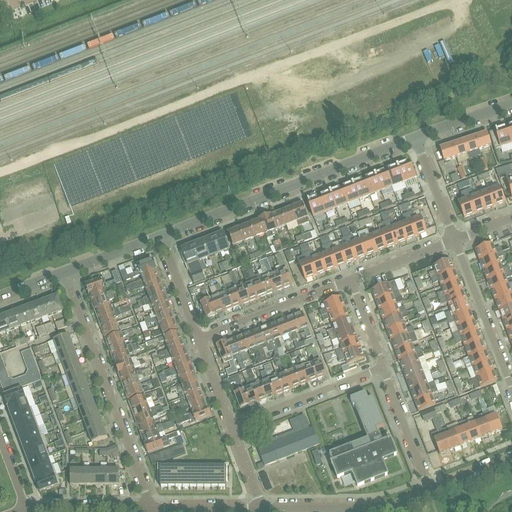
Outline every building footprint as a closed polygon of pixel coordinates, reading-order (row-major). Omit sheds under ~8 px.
[(109,0),(79,0),(82,9),(110,2),(109,0)] [(48,16),(66,11),(65,7),(47,12),(48,16)] [(42,12),(36,16),(43,28),(49,25),(42,12)] [(495,131),(489,133),(495,150),(511,144),(511,142),(507,126),(495,130),(495,131)] [(344,138),(342,132),(332,135),(334,141),(344,138)] [(491,146),(487,133),(474,137),(479,150),(491,146)] [(474,137),(463,141),(467,154),(479,150),(474,137)] [(463,141),(452,145),(456,158),(467,154),(463,141)] [(444,162),(456,158),(452,145),(440,149),(444,162)] [(408,161),(396,166),(403,183),(417,178),(414,170),(412,171),(408,161)] [(502,168),(497,170),(498,176),(503,175),(502,172),(510,169),(510,172),(511,171),(511,165),(504,168),(503,167),(502,168)] [(396,166),(385,170),(392,187),(403,183),(396,166)] [(385,170),(374,174),(381,192),(392,187),(385,170)] [(452,184),(466,179),(464,173),(459,175),(459,174),(450,178),(452,184)] [(374,174),(363,179),(370,196),(381,192),(374,174)] [(363,179),(352,183),(358,200),(370,196),(363,179)] [(505,202),(499,186),(497,187),(495,182),(488,185),(489,190),(488,190),(495,206),(505,202)] [(341,187),(347,205),(358,200),(352,183),(341,187)] [(407,183),(390,191),(393,197),(410,189),(407,183)] [(447,189),(449,195),(464,188),(462,183),(447,189)] [(341,187),(329,192),(336,209),(347,205),(341,187)] [(470,189),(466,191),(474,214),(484,210),(478,194),(473,196),(470,189)] [(488,190),(478,194),(484,210),(495,206),(488,190)] [(464,218),(474,214),(466,191),(461,193),(463,200),(458,202),(464,218)] [(329,192),(318,196),(325,213),(336,209),(329,192)] [(307,201),(313,218),(325,213),(318,196),(307,201)] [(415,219),(409,203),(404,205),(406,211),(416,237),(427,233),(420,217),(415,219)] [(309,223),(303,205),(298,207),(297,206),(291,208),(298,226),(298,227),(309,223)] [(291,208),(280,212),(286,226),(291,224),(292,228),(298,226),(291,208)] [(401,213),(402,216),(405,223),(400,225),(406,241),(416,237),(406,211),(401,213)] [(280,212),(270,216),(275,230),(286,226),(280,212)] [(391,220),(387,212),(384,213),(396,245),(406,241),(400,225),(397,218),(392,220),(391,220)] [(377,226),(379,233),(380,233),(386,249),(396,245),(384,213),(380,215),(383,223),(382,224),(377,226)] [(270,216),(259,220),(265,235),(267,239),(277,235),(275,230),(270,216)] [(259,220),(249,224),(254,239),(256,244),(261,242),(259,237),(265,235),(259,220)] [(249,224),(238,229),(243,243),(254,239),(249,224)] [(350,236),(347,227),(344,229),(356,260),(366,256),(360,240),(355,242),(352,235),(350,236)] [(228,234),(234,252),(240,250),(245,247),(243,243),(238,229),(232,231),(232,233),(228,234)] [(340,230),(343,239),(342,239),(344,246),(339,248),(345,264),(356,260),(344,229),(340,230)] [(309,232),(302,235),(304,239),(311,236),(311,237),(315,235),(313,231),(309,232)] [(379,233),(370,237),(376,252),(386,249),(380,233),(379,233)] [(230,249),(223,234),(212,238),(219,254),(230,249)] [(331,244),(328,236),(324,237),(335,268),(345,264),(339,248),(335,250),(332,243),(331,244)] [(319,239),(322,247),(321,247),(324,254),(319,256),(325,272),(335,268),(324,237),(319,239)] [(366,256),(376,252),(370,237),(360,240),(366,256)] [(212,238),(202,242),(208,258),(219,254),(212,238)] [(270,249),(271,253),(272,252),(273,254),(283,250),(281,245),(280,241),(275,243),(276,246),(270,249)] [(202,242),(191,246),(198,262),(202,272),(203,272),(206,271),(202,260),(208,258),(202,242)] [(181,248),(180,251),(187,271),(188,271),(193,284),(205,279),(203,272),(202,272),(198,262),(191,246),(191,244),(181,248)] [(311,251),(308,244),(304,245),(315,276),(325,272),(319,256),(314,258),(312,251),(311,251)] [(491,244),(475,250),(479,261),(502,252),(500,248),(494,250),(491,244)] [(299,247),(302,255),(301,255),(304,262),(299,264),(305,280),(315,276),(304,245),(299,247)] [(284,253),(289,264),(294,262),(290,251),(284,253)] [(479,261),(483,271),(499,264),(497,258),(503,256),(502,252),(479,261)] [(275,256),(281,272),(277,274),(284,289),(289,287),(289,285),(292,284),(280,254),(275,256)] [(125,270),(120,272),(123,282),(135,277),(141,275),(141,276),(156,270),(153,260),(134,268),(136,273),(127,276),(125,270)] [(270,272),(266,260),(263,261),(275,293),(284,289),(277,274),(273,276),(272,272),(270,272)] [(449,260),(433,266),(435,272),(429,275),(431,280),(454,271),(449,260)] [(260,262),(262,269),(261,270),(262,272),(258,274),(258,275),(266,296),(275,293),(263,261),(260,262)] [(483,271),(487,281),(510,272),(508,267),(501,269),(499,264),(483,271)] [(246,268),(247,272),(248,272),(258,299),(266,296),(258,275),(255,276),(253,271),(252,265),(246,268)] [(137,282),(129,286),(130,289),(160,278),(156,270),(141,276),(142,280),(137,282)] [(439,281),(441,287),(457,281),(454,271),(431,280),(432,284),(439,281)] [(231,279),(233,283),(241,306),(250,302),(242,283),(239,285),(234,272),(229,274),(231,279)] [(242,283),(250,302),(258,299),(248,272),(247,272),(243,274),(247,285),(244,287),(242,283)] [(411,274),(416,285),(421,283),(419,278),(418,278),(416,272),(411,274)] [(511,282),(511,277),(511,276),(510,272),(487,281),(491,291),(507,284),(511,282)] [(115,282),(108,284),(108,283),(106,284),(104,279),(85,286),(88,295),(104,289),(110,287),(121,283),(117,273),(112,275),(115,282)] [(145,288),(147,292),(163,287),(160,278),(130,289),(131,292),(140,289),(140,290),(145,288)] [(224,312),(233,309),(227,293),(223,284),(220,285),(218,279),(212,281),(214,287),(224,312)] [(207,283),(209,289),(213,299),(210,300),(216,316),(224,312),(214,287),(212,281),(207,283)] [(437,295),(438,300),(461,291),(457,281),(441,287),(443,292),(437,295)] [(394,282),(372,290),(376,301),(398,292),(394,282)] [(233,309),(241,306),(233,283),(229,284),(231,288),(230,288),(231,292),(227,293),(233,309)] [(197,294),(203,292),(205,298),(199,300),(207,319),(216,316),(210,300),(204,284),(194,288),(197,294)] [(491,291),(494,298),(495,301),(511,294),(507,284),(491,291)] [(143,299),(137,302),(138,305),(166,295),(163,287),(147,292),(149,297),(143,299)] [(88,295),(91,304),(114,295),(113,292),(111,292),(106,294),(104,289),(88,295)] [(465,301),(461,291),(438,300),(440,304),(438,305),(440,311),(442,310),(465,301)] [(396,305),(403,302),(401,296),(400,297),(398,292),(376,301),(380,311),(396,305)] [(495,301),(496,303),(499,311),(511,305),(511,297),(511,294),(495,301)] [(91,304),(94,312),(110,306),(109,301),(114,299),(116,298),(114,295),(91,304)] [(148,306),(150,311),(169,303),(166,295),(138,305),(133,307),(134,310),(140,308),(140,309),(144,307),(145,308),(148,306)] [(57,296),(46,300),(53,317),(57,316),(56,314),(63,311),(57,296)] [(319,312),(321,317),(344,308),(340,297),(324,304),(326,309),(319,312)] [(46,300),(35,304),(41,319),(48,317),(48,319),(53,317),(46,300)] [(130,308),(130,307),(127,300),(125,300),(126,303),(127,306),(118,309),(118,308),(112,310),(110,306),(94,312),(98,320),(127,309),(127,310),(130,308)] [(469,311),(465,301),(442,310),(446,320),(469,311)] [(149,316),(150,317),(143,319),(145,322),(172,312),(169,303),(150,311),(152,315),(149,316)] [(35,304),(25,308),(31,323),(41,319),(35,304)] [(398,310),(396,305),(380,311),(383,321),(406,312),(404,307),(398,310)] [(511,305),(499,311),(503,321),(511,317),(511,305)] [(25,308),(14,312),(20,327),(31,323),(25,308)] [(330,320),(332,324),(348,318),(344,308),(321,317),(323,322),(330,320)] [(98,320),(101,329),(117,323),(115,319),(121,317),(120,316),(128,313),(127,310),(127,309),(98,320)] [(473,321),(469,311),(446,320),(437,324),(437,323),(431,325),(433,331),(439,328),(444,326),(445,327),(447,326),(446,325),(448,324),(450,330),(473,321)] [(14,312),(4,316),(9,331),(20,327),(14,312)] [(155,323),(156,328),(175,321),(172,312),(145,322),(146,326),(152,323),(152,324),(155,323)] [(383,321),(387,331),(404,325),(401,320),(408,317),(406,312),(383,321)] [(310,335),(302,314),(300,315),(298,314),(293,316),(299,331),(303,330),(304,333),(305,333),(307,336),(310,335)] [(4,316),(0,317),(0,334),(9,331),(4,316)] [(297,344),(296,340),(298,340),(295,333),(299,331),(293,316),(284,319),(293,342),(294,345),(296,350),(305,347),(303,342),(297,344)] [(511,317),(503,321),(507,331),(511,328),(511,317)] [(327,332),(329,337),(352,328),(348,318),(332,324),(334,329),(327,332)] [(284,319),(276,322),(282,338),(286,336),(288,340),(289,339),(290,343),(293,342),(284,319)] [(54,324),(58,331),(67,328),(64,320),(54,324)] [(150,336),(151,340),(177,330),(176,327),(177,326),(175,321),(156,328),(159,327),(161,331),(156,333),(156,334),(150,336)] [(477,331),(473,321),(450,330),(454,340),(477,331)] [(276,322),(267,326),(276,350),(285,347),(282,338),(276,322)] [(47,335),(55,332),(52,323),(43,326),(47,335)] [(130,324),(124,327),(124,326),(119,328),(117,323),(101,329),(103,334),(105,335),(106,337),(132,328),(130,324)] [(387,331),(391,341),(414,332),(412,328),(405,330),(404,325),(387,331)] [(39,338),(47,335),(43,326),(36,329),(39,338)] [(266,349),(270,347),(272,352),(276,350),(267,326),(259,329),(266,349)] [(338,340),(340,345),(356,338),(352,328),(329,337),(331,342),(338,340)] [(132,329),(126,332),(106,339),(107,342),(106,343),(108,348),(124,343),(122,338),(128,336),(127,335),(133,333),(132,329)] [(259,329),(250,332),(262,363),(267,361),(263,350),(266,349),(259,329)] [(463,342),(465,347),(481,341),(477,331),(454,340),(456,344),(463,342)] [(158,339),(145,344),(147,348),(148,347),(150,352),(154,350),(152,346),(153,345),(159,342),(160,343),(165,342),(167,346),(183,341),(180,335),(179,334),(177,332),(158,339)] [(250,332),(242,336),(248,351),(252,361),(256,359),(259,364),(262,363),(250,332)] [(395,351),(411,345),(418,342),(414,332),(391,341),(395,351)] [(68,335),(53,340),(58,352),(72,347),(68,335)] [(242,336),(233,339),(243,364),(248,362),(244,353),(248,351),(242,336)] [(311,337),(311,338),(304,340),(307,346),(313,344),(311,337)] [(360,348),(356,338),(340,345),(342,349),(329,354),(331,359),(337,357),(360,348)] [(225,342),(232,362),(236,360),(238,365),(243,364),(233,339),(225,342)] [(318,342),(321,352),(327,349),(324,339),(318,342)] [(156,353),(151,356),(153,361),(186,349),(183,341),(167,346),(168,350),(159,354),(159,355),(157,355),(156,353)] [(465,347),(468,357),(485,351),(481,341),(465,347)] [(236,373),(232,362),(225,342),(216,346),(223,365),(228,363),(230,368),(225,370),(227,376),(236,373)] [(108,348),(111,357),(139,347),(137,343),(131,346),(131,345),(126,347),(124,343),(108,348)] [(395,351),(399,361),(422,352),(420,347),(413,350),(411,345),(395,351)] [(58,352),(62,364),(77,358),(72,347),(58,352)] [(111,357),(114,366),(137,357),(130,359),(129,355),(134,353),(134,352),(140,350),(139,347),(111,357)] [(339,362),(346,360),(348,365),(364,359),(360,348),(337,357),(339,362)] [(154,364),(166,360),(171,358),(173,363),(189,357),(186,349),(153,361),(154,364)] [(23,360),(33,356),(30,350),(21,353),(21,354),(23,360)] [(302,357),(300,351),(296,352),(298,357),(300,360),(299,361),(308,383),(317,380),(311,364),(307,366),(304,357),(302,357)] [(468,357),(472,367),(489,361),(485,351),(468,357)] [(403,371),(419,365),(426,362),(422,352),(399,361),(403,371)] [(326,377),(320,361),(317,353),(312,355),(315,363),(311,364),(317,380),(326,377)] [(25,365),(35,362),(33,356),(23,360),(25,365)] [(114,366),(117,374),(134,369),(145,364),(144,361),(139,363),(137,357),(114,366)] [(158,376),(159,378),(164,376),(192,365),(189,357),(173,363),(175,367),(169,369),(169,370),(162,373),(158,376)] [(62,364),(66,375),(81,370),(77,358),(62,364)] [(43,361),(38,363),(37,363),(40,372),(46,370),(43,361)] [(294,371),(299,387),(308,383),(299,361),(297,361),(298,365),(292,367),(294,371)] [(492,371),(489,361),(472,367),(468,369),(472,379),(476,377),(492,371)] [(27,371),(37,368),(35,362),(25,365),(27,371)] [(276,378),(272,379),(271,376),(270,372),(273,371),(269,363),(262,366),(274,397),(283,393),(276,378)] [(178,375),(179,380),(195,374),(192,365),(164,376),(166,379),(172,377),(178,375)] [(277,378),(276,378),(283,393),(291,390),(282,365),(277,367),(279,372),(275,373),(277,378)] [(294,371),(289,373),(288,369),(287,369),(286,366),(283,367),(283,365),(282,365),(291,390),(299,387),(294,371)] [(403,371),(407,381),(423,375),(419,365),(403,371)] [(264,383),(260,384),(266,400),(274,397),(262,366),(259,367),(262,373),(260,373),(264,383)] [(153,367),(141,372),(140,371),(135,373),(134,369),(117,374),(121,383),(144,375),(146,374),(154,371),(153,367)] [(25,376),(29,386),(40,381),(40,380),(41,378),(37,368),(27,371),(25,376)] [(66,375),(70,386),(85,381),(81,370),(66,375)] [(257,403),(266,400),(260,384),(256,386),(255,383),(256,383),(251,370),(246,372),(249,381),(257,403)] [(6,371),(0,373),(0,380),(9,378),(6,371)] [(156,377),(154,371),(146,374),(147,377),(150,376),(151,379),(156,377)] [(480,388),(497,382),(492,371),(476,377),(480,388)] [(243,378),(244,380),(240,381),(239,381),(243,388),(250,406),(257,403),(249,381),(246,372),(243,373),(244,377),(243,378)] [(411,391),(427,385),(434,382),(430,372),(423,375),(407,381),(411,391)] [(460,383),(458,378),(459,378),(457,373),(451,376),(455,386),(460,383)] [(175,386),(176,387),(169,390),(170,392),(171,393),(198,382),(195,374),(179,380),(181,384),(175,386)] [(121,383),(124,392),(140,386),(138,381),(143,379),(143,378),(145,378),(144,375),(121,383)] [(240,381),(237,375),(228,379),(230,385),(235,383),(238,392),(234,394),(240,410),(250,406),(243,388),(239,381),(240,381)] [(19,378),(23,388),(29,386),(25,376),(19,378)] [(9,378),(0,380),(0,383),(4,395),(17,390),(13,380),(9,378)] [(13,380),(17,390),(23,388),(19,378),(13,380)] [(151,381),(154,390),(160,388),(157,379),(151,381)] [(85,381),(70,386),(65,388),(70,400),(75,398),(89,392),(85,381)] [(43,387),(41,382),(34,385),(35,390),(43,387)] [(165,395),(166,398),(178,393),(180,399),(201,391),(198,382),(171,393),(170,392),(165,395)] [(411,391),(415,402),(431,395),(437,393),(447,389),(452,387),(450,382),(435,387),(434,382),(427,385),(411,391)] [(492,387),(496,396),(500,395),(496,385),(492,387)] [(143,394),(150,392),(149,387),(142,390),(140,386),(124,392),(126,397),(127,397),(128,400),(143,395),(143,394)] [(385,427),(373,392),(368,393),(366,387),(352,392),(367,433),(385,427)] [(3,396),(7,406),(25,400),(21,390),(3,396)] [(204,400),(201,391),(180,399),(179,400),(180,405),(170,408),(172,412),(177,410),(182,408),(204,400)] [(75,398),(79,409),(93,404),(89,392),(75,398)] [(57,401),(54,393),(49,394),(52,403),(57,401)] [(151,393),(129,402),(130,404),(129,406),(131,411),(147,405),(145,401),(151,398),(153,397),(151,393)] [(435,406),(431,395),(415,402),(419,412),(435,406)] [(49,402),(46,396),(39,399),(41,405),(45,403),(49,402)] [(7,406),(11,416),(29,409),(25,400),(7,406)] [(208,408),(204,400),(182,408),(183,411),(184,411),(185,411),(190,409),(192,414),(208,408)] [(79,409),(83,420),(98,415),(93,404),(79,409)] [(166,404),(155,408),(154,408),(149,410),(147,405),(131,411),(134,420),(167,407),(166,404)] [(157,415),(169,411),(167,407),(134,420),(137,428),(153,422),(152,419),(158,417),(157,415)] [(211,417),(208,408),(192,414),(186,416),(175,420),(177,426),(189,421),(190,425),(211,417)] [(11,416),(14,425),(32,419),(29,409),(11,416)] [(439,455),(450,451),(442,430),(442,431),(437,418),(436,415),(434,409),(423,413),(426,422),(432,419),(437,432),(431,435),(439,455)] [(490,417),(488,413),(483,414),(491,435),(502,431),(496,415),(490,417)] [(481,439),(491,435),(483,414),(473,418),(475,423),(481,439)] [(83,420),(87,432),(102,426),(98,415),(83,420)] [(294,432),(291,433),(262,444),(263,448),(258,450),(264,467),(319,445),(313,429),(310,430),(304,416),(290,422),(294,432)] [(14,425),(18,435),(36,428),(32,419),(14,425)] [(172,421),(161,425),(155,427),(153,422),(137,428),(141,437),(174,424),(172,421)] [(470,443),(481,439),(475,423),(469,425),(467,421),(462,422),(470,443)] [(460,447),(470,443),(462,422),(457,424),(459,429),(454,431),(460,447)] [(164,432),(163,432),(174,428),(175,427),(174,424),(141,437),(144,445),(159,440),(166,437),(165,437),(167,436),(165,432),(164,432)] [(106,438),(102,426),(87,432),(92,444),(106,438)] [(18,435),(21,444),(40,438),(36,428),(18,435)] [(447,429),(442,430),(450,451),(460,447),(454,431),(449,433),(447,429)] [(159,440),(144,445),(147,455),(169,447),(167,441),(178,437),(177,432),(167,436),(165,437),(166,437),(159,440)] [(379,433),(366,438),(368,443),(353,449),(351,445),(329,454),(332,462),(330,463),(337,479),(351,473),(357,488),(388,476),(382,461),(397,456),(390,439),(386,440),(387,441),(382,442),(379,433)] [(21,444),(25,454),(43,447),(40,438),(21,444)] [(65,446),(63,440),(59,442),(56,443),(58,449),(65,446)] [(119,452),(116,445),(106,449),(106,457),(107,457),(119,452)] [(25,454),(29,464),(47,457),(43,447),(25,454)] [(171,457),(168,450),(149,457),(151,464),(152,464),(171,457)] [(224,465),(224,451),(211,452),(212,466),(224,465)] [(29,464),(32,473),(50,466),(47,457),(29,464)] [(32,473),(36,483),(54,476),(50,466),(32,473)] [(70,470),(70,486),(82,486),(82,470),(70,470)] [(94,470),(82,470),(82,486),(94,486),(94,470)] [(106,470),(94,470),(94,486),(106,485),(106,470)] [(119,470),(106,470),(106,485),(119,485),(119,470)] [(266,491),(272,489),(265,474),(260,476),(266,491)] [(40,493),(58,486),(54,476),(36,483),(40,493)]
